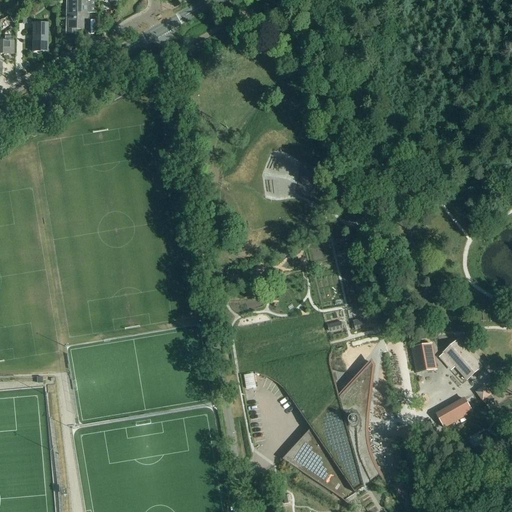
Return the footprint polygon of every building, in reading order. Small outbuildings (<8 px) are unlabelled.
[(66,0),(66,35),(74,35),(75,30),(82,30),(83,16),(88,16),(88,0),(66,0)] [(16,13),(9,17),(12,23),(17,21),(16,13)] [(29,13),(16,14),(17,21),(17,25),(26,24),(26,16),(29,16),(29,13)] [(32,52),(47,52),(48,25),(32,25),(32,52)] [(0,74),(1,75),(2,64),(0,63),(0,54),(13,55),(14,42),(0,42),(0,74)] [(111,97),(114,102),(122,97),(120,92),(111,97)] [(365,328),(364,319),(353,322),(355,330),(365,328)] [(343,329),(341,322),(327,325),(329,333),(343,329)] [(456,368),(468,381),(482,369),(458,341),(443,355),(440,358),(452,372),(456,368)] [(412,350),(417,375),(437,371),(432,346),(412,350)] [(374,367),(372,364),(339,399),(319,421),(303,398),(296,407),(329,456),(303,474),(344,501),(381,477),(379,473),(376,469),(375,466),(373,461),(371,456),(369,452),(368,447),(367,442),(367,437),(367,433),(367,429),(367,426),(367,423),(367,420),(374,367)] [(477,393),(484,402),(493,395),(487,387),(477,393)] [(473,413),(465,401),(452,408),(459,421),(473,413)]
